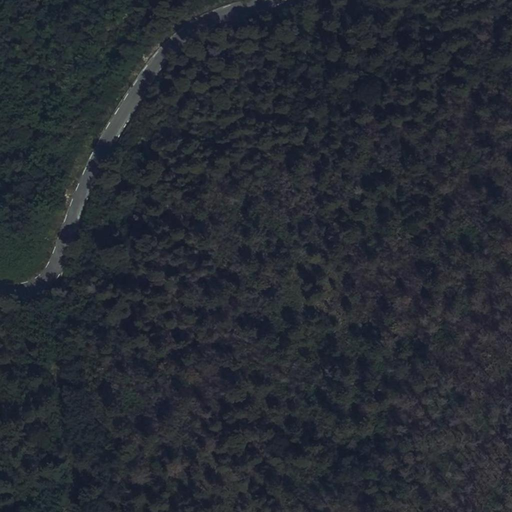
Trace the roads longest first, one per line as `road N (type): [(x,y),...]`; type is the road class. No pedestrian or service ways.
road 1 (motorway): [(175,511),(101,208),(63,0)]
road 2 (motorway): [(5,0),(29,180),(103,511)]
road 3 (tertiary): [(0,289),(19,292),(47,278),(97,157),(143,79),(183,37),(267,0)]
